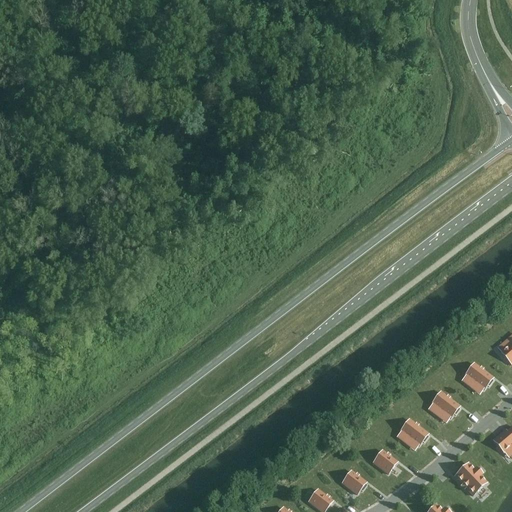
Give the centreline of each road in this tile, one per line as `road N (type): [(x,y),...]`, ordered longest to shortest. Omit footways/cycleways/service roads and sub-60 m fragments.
road 1 (primary): [(511,139),(21,511)]
road 2 (primary): [(84,511),(511,184)]
road 3 (residential): [(511,399),(375,511)]
